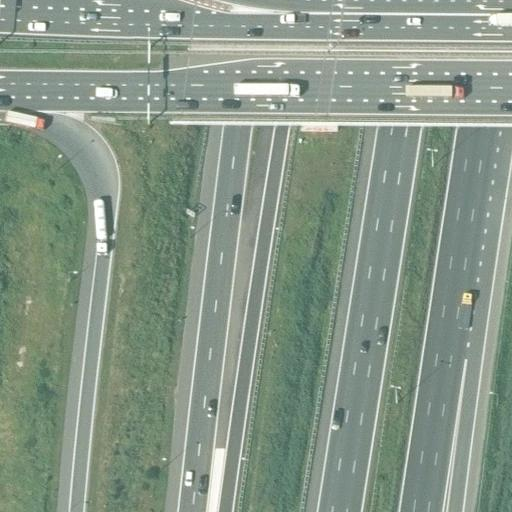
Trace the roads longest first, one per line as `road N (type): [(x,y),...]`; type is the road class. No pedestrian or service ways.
road 1 (motorway): [(418,0),(338,511)]
road 2 (motorway): [(302,0),(223,511)]
road 3 (motorway): [(255,0),(193,511)]
road 4 (trunk): [(24,84),(511,88)]
road 5 (motorway): [(24,84),(99,169),(102,249),(77,511)]
road 6 (motorway): [(445,354),(497,0)]
road 7 (trunk): [(305,12),(231,27),(0,19)]
road 8 (trunk): [(511,15),(305,12)]
road 9 (motorway): [(421,511),(445,354)]
road 10 (motorway): [(435,511),(445,354)]
